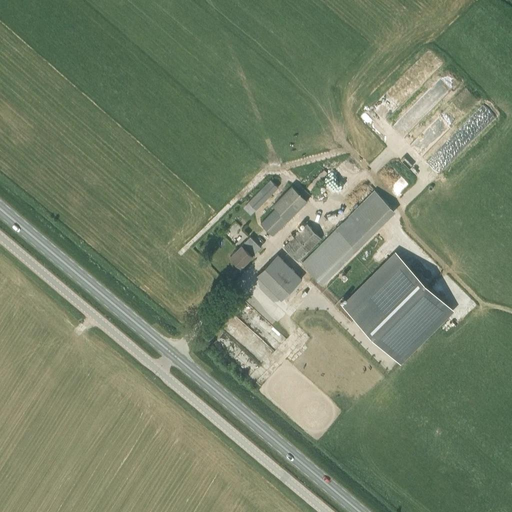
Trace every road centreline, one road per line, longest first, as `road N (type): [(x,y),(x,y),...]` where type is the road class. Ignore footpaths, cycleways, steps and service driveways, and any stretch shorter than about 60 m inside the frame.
road 1 (primary): [(358,511),(0,209)]
road 2 (unclassified): [(328,511),(0,237)]
road 3 (track): [(180,253),(273,165),(319,207),(270,248)]
road 4 (track): [(363,167),(399,206),(409,238),(480,308)]
road 5 (track): [(279,167),(348,148),(363,167),(319,207)]
road 6 (track): [(367,171),(397,148),(426,173),(399,206)]
